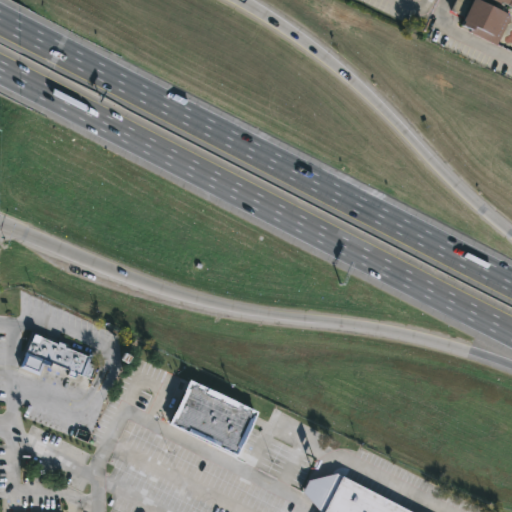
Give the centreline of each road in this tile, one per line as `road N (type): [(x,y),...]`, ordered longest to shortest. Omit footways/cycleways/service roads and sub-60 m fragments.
road 1 (motorway): [(511,283),(20,29)]
road 2 (motorway): [(20,79),(511,333)]
road 3 (motorway): [(0,223),(185,296),(421,336),(511,364)]
road 4 (motorway): [(511,235),(328,60),(239,0)]
